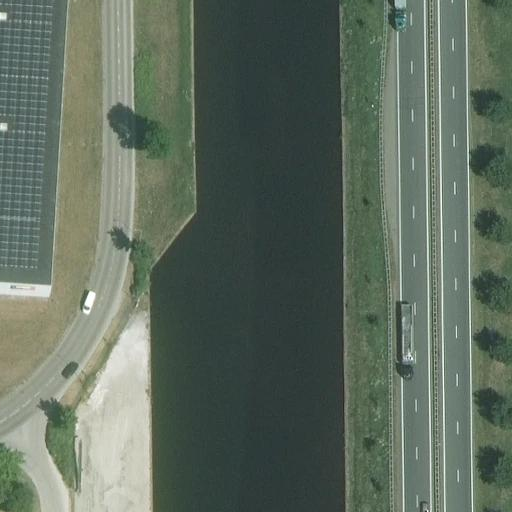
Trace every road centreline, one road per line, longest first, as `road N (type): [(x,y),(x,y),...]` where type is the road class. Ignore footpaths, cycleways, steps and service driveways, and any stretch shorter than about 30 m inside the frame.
road 1 (trunk): [(461,511),(453,0)]
road 2 (trunk): [(410,0),(415,511)]
road 3 (unclassified): [(0,425),(51,381),(76,346),(117,259),(115,0)]
